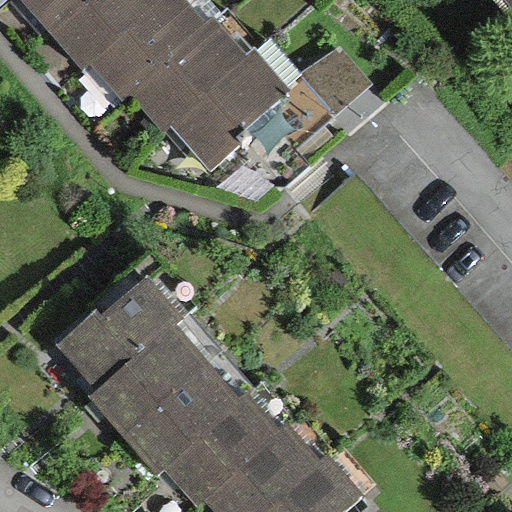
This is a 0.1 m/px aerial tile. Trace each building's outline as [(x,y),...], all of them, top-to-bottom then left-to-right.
[(91,0),(15,0),(14,1),(46,38),(91,0)] [(153,0),(91,0),(46,38),(79,77),(88,70),(161,9),(153,0)] [(171,0),(161,9),(88,70),(121,109),(130,101),(204,39),(171,0)] [(511,0),(493,0),(511,23),(511,0)] [(204,39),(130,101),(161,139),(171,131),(243,69),(212,32),(204,39)] [(254,60),(243,69),(171,131),(206,172),(245,139),(242,136),(286,98),(254,60)] [(177,336),(144,297),(98,336),(94,331),(58,361),(95,405),(170,341),(177,336)] [(202,379),(170,341),(95,405),(89,410),(120,448),(202,379)] [(202,379),(120,448),(154,487),(162,480),(235,418),(202,379)] [(235,418),(162,480),(189,511),(202,511),(204,511),(278,448),(245,409),(235,418)] [(278,448),(204,511),(205,511),(278,511),(318,478),(286,441),(278,448)] [(328,469),(318,478),(278,511),(355,511),(361,508),(328,469)]
